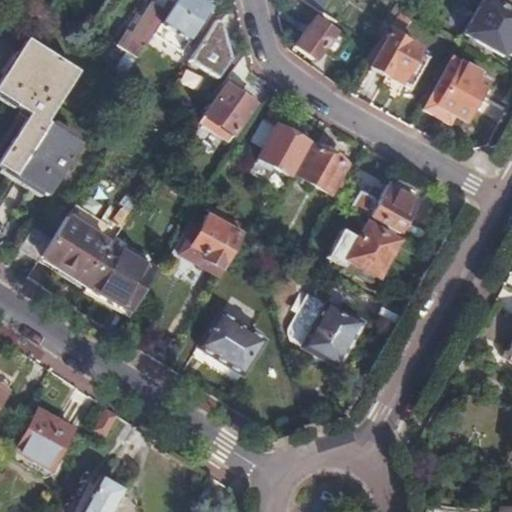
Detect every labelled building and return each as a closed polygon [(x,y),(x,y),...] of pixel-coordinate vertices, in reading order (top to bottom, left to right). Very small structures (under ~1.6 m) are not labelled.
[(115,46),(125,53),(135,59),(142,48),(172,0),(156,0),(153,5),(151,3),(143,16),(137,12),(126,30),(115,46)] [(197,0),(172,0),(142,48),(159,59),(181,25),(193,33),(206,12),(195,5),(197,0)] [(511,13),(487,0),(481,0),(463,34),(504,56),(511,40),(511,13)] [(330,32),(306,16),(298,28),(302,31),(290,48),(311,61),(311,62),(318,50),(332,59),(345,38),(332,29),(330,32)] [(231,31),(219,24),(194,63),(219,79),(236,54),(222,45),(231,31)] [(374,46),(364,60),(371,64),(369,67),(388,78),(391,74),(402,81),(410,68),(399,60),(408,46),(385,32),(374,46)] [(0,164),(0,166),(15,176),(48,124),(45,122),(77,72),(27,41),(0,84),(0,94),(22,109),(20,114),(29,119),(0,164)] [(125,53),(114,69),(124,76),(135,59),(125,53)] [(449,82),(436,106),(466,122),(487,85),(476,79),(480,74),(452,58),(441,77),(449,82)] [(224,89),(205,115),(233,135),(253,108),(224,89)] [(305,144),(261,119),(248,143),(260,150),(251,165),(268,174),(270,171),(284,180),(305,144)] [(48,124),(15,176),(48,197),(81,145),(48,124)] [(325,199),(334,204),(342,190),(339,189),(343,180),(338,177),(344,165),(311,147),(295,174),(328,193),(325,199)] [(356,192),(348,206),(400,234),(417,204),(385,186),(376,203),(356,192)] [(123,202),(106,227),(119,235),(134,214),(128,209),(123,202)] [(73,207),(65,220),(110,247),(110,246),(119,235),(106,227),(73,207)] [(175,258),(220,281),(224,275),(229,265),(244,239),(208,217),(202,228),(187,220),(179,235),(186,238),(175,258)] [(40,259),(84,288),(86,286),(110,247),(65,220),(51,241),(40,259)] [(355,241),(339,232),(324,260),(342,270),(346,264),(373,279),(380,277),(385,267),(384,261),(394,243),(364,227),(357,240),(355,241)] [(22,250),(39,261),(40,259),(51,241),(35,231),(22,250)] [(86,286),(132,314),(155,273),(110,246),(110,247),(86,286)] [(326,304),(303,347),(338,366),(361,323),(326,304)] [(219,316),(198,351),(242,376),(263,342),(219,316)] [(511,340),(504,356),(507,357),(503,365),(511,370),(511,340)] [(38,410),(16,450),(51,469),(73,430),(38,410)] [(106,411),(92,432),(108,443),(122,422),(106,411)] [(511,455),(510,454),(501,471),(511,476),(511,455)] [(110,511),(122,490),(98,477),(79,511),(110,511)]
